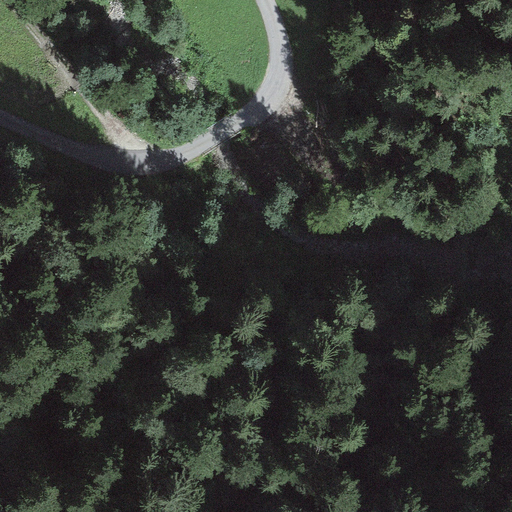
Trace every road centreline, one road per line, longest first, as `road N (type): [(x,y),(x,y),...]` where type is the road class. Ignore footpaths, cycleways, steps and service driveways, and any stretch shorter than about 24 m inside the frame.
road 1 (track): [(0,117),(123,161),(192,149),(273,92),(281,55),(265,0)]
road 2 (track): [(14,0),(103,106),(161,159)]
